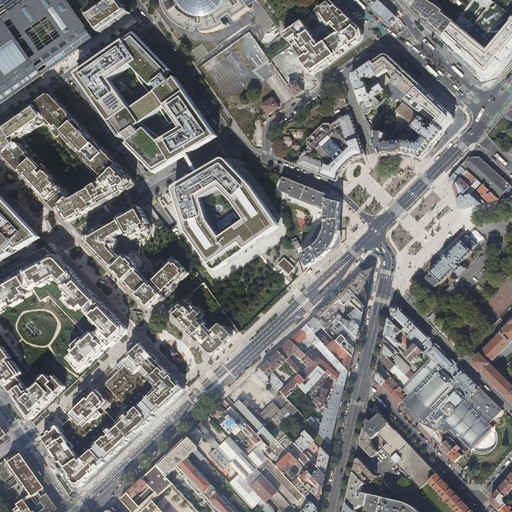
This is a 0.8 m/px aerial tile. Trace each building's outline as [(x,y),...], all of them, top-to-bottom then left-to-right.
[(5,0),(2,2),(0,3),(0,13),(43,75),(49,70),(58,64),(97,37),(71,0),(5,0)] [(101,0),(87,10),(88,12),(90,15),(91,16),(103,33),(131,13),(121,0),(101,0)] [(165,0),(166,0),(167,4),(168,8),(169,11),(171,14),(173,17),(176,20),(179,23),(182,25),(186,27),(189,29),(193,30),(194,29),(195,29),(194,34),(198,34),(199,30),(200,30),(200,32),(203,32),(206,32),(209,32),(212,31),(216,30),(219,29),(222,28),(227,25),(224,22),(232,16),(234,19),(236,21),(252,10),(261,4),(257,0),(165,0)] [(403,0),(412,8),(413,8),(418,0),(403,0)] [(424,118),(430,123),(511,24),(511,23),(511,0),(500,0),(411,108),(417,113),(424,118)] [(426,0),(418,0),(413,8),(418,12),(426,0)] [(444,11),(428,0),(426,0),(418,12),(417,13),(427,22),(444,38),(456,23),(442,13),(444,11)] [(361,30),(332,2),(318,12),(315,16),(314,15),(305,21),(285,35),(292,45),(307,66),(314,76),(360,43),(362,41),(363,39),(364,36),(364,34),(363,31),(361,30)] [(0,104),(43,75),(0,13),(0,104)] [(511,24),(511,27),(477,71),(486,79),(495,77),(511,56),(511,23),(511,24)] [(170,73),(172,71),(157,56),(153,52),(136,34),(128,40),(103,57),(99,61),(78,75),(96,99),(100,105),(110,121),(119,133),(121,132),(124,129),(128,135),(125,139),(124,140),(138,154),(142,159),(156,173),(170,164),(186,155),(189,153),(218,137),(196,106),(193,101),(185,90),(177,78),(175,80),(171,82),(167,76),(170,73)] [(398,78),(391,84),(384,89),(385,91),(387,96),(380,103),(375,108),(374,109),(375,110),(377,109),(378,110),(381,108),(381,109),(385,105),(391,111),(385,117),(388,120),(399,108),(406,100),(421,85),(390,56),(388,56),(386,56),(384,57),(383,57),(372,64),(378,75),(379,79),(385,75),(390,72),(393,74),(394,73),(398,78)] [(372,78),(378,75),(372,64),(371,62),(353,75),(352,78),(357,92),(367,88),(365,83),(364,84),(363,81),(366,79),(365,78),(367,77),(368,79),(370,78),(371,79),(372,79),(372,78)] [(292,64),(287,67),(291,72),(296,69),(292,64)] [(307,75),(289,87),(296,97),(314,85),(307,75)] [(391,84),(385,75),(379,79),(380,79),(383,86),(384,89),(391,84)] [(453,115),(443,107),(421,85),(406,100),(411,104),(420,112),(424,115),(428,119),(435,124),(445,133),(450,125),(452,123),(455,117),(453,115)] [(340,100),(346,99),(341,86),(338,86),(332,89),(340,100)] [(370,96),(367,88),(357,92),(358,96),(359,99),(362,106),(371,100),(375,98),(385,91),(384,89),(383,86),(375,90),(375,91),(373,93),(373,94),(370,96)] [(129,188),(130,188),(133,184),(134,184),(134,183),(121,169),(117,165),(86,131),(76,121),(67,110),(64,107),(61,104),(54,96),(50,96),(0,129),(0,149),(21,172),(69,223),(70,222),(124,192),(123,191),(129,188)] [(380,103),(375,98),(371,100),(362,106),(363,109),(365,115),(366,114),(367,114),(368,114),(369,113),(369,112),(370,111),(370,110),(371,108),(373,108),(374,109),(375,108),(380,103)] [(262,107),(267,114),(269,116),(280,108),(278,105),(273,99),(262,107)] [(418,115),(420,112),(411,104),(406,100),(399,108),(413,120),(407,128),(409,131),(410,130),(410,131),(421,118),(418,115)] [(309,146),(303,153),(302,153),(301,155),(297,165),(309,170),(318,173),(332,179),(334,180),(337,181),(341,174),(340,173),(343,169),(345,167),(348,164),(352,161),(357,157),(358,157),(366,155),(364,151),(358,133),(351,113),(339,118),(332,125),(330,123),(324,124),(308,139),(308,145),(309,146)] [(405,126),(408,120),(396,113),(393,119),(405,126)] [(427,120),(428,119),(424,115),(421,118),(410,131),(412,132),(415,129),(423,136),(424,136),(424,137),(425,137),(434,145),(445,133),(435,124),(430,130),(428,128),(428,127),(427,126),(428,125),(424,122),(426,119),(427,120)] [(393,128),(386,122),(379,128),(376,132),(374,141),(377,151),(379,155),(382,157),(383,157),(386,156),(388,155),(390,155),(399,154),(403,154),(404,146),(404,136),(409,131),(406,129),(396,141),(394,142),(389,143),(389,142),(388,142),(388,143),(386,143),(386,139),(387,134),(393,128)] [(409,137),(412,132),(410,131),(410,130),(409,131),(404,136),(404,146),(403,154),(404,154),(411,155),(412,156),(415,156),(416,157),(418,157),(419,158),(421,158),(424,158),(428,153),(434,145),(425,137),(424,137),(422,139),(420,138),(418,138),(416,141),(417,142),(416,144),(415,144),(416,143),(415,142),(415,140),(412,140),(411,142),(409,142),(410,138),(409,137)] [(291,146),(294,142),(291,137),(285,137),(282,142),(285,147),(291,147),(291,146)] [(232,162),(229,160),(229,159),(227,158),(225,158),(224,159),(201,173),(200,172),(199,169),(196,165),(190,155),(189,153),(186,155),(187,156),(193,166),(196,171),(197,174),(198,174),(178,186),(177,187),(177,188),(177,190),(177,191),(190,231),(212,261),(216,266),(217,267),(219,268),(221,267),(236,257),(251,247),(264,239),(279,228),(280,227),(280,225),(280,224),(279,222),(255,186),(232,162)] [(511,186),(479,157),(468,158),(462,166),(468,171),(478,180),(480,182),(483,185),(491,192),(499,199),(511,186)] [(468,171),(462,166),(458,170),(452,178),(450,180),(450,183),(454,187),(468,171)] [(470,181),(474,184),(478,180),(468,171),(454,187),(456,192),(457,195),(459,201),(463,195),(465,193),(467,192),(471,187),(467,183),(467,182),(469,183),(470,181)] [(279,191),(302,201),(307,187),(284,178),(279,191)] [(466,198),(463,195),(459,201),(459,202),(460,207),(463,209),(485,203),(474,193),(473,194),(473,193),(480,186),(482,187),(483,185),(480,182),(478,180),(474,184),(471,187),(467,192),(465,193),(467,195),(466,196),(466,198)] [(499,199),(491,192),(483,185),(482,187),(478,191),(489,202),(499,199)] [(325,210),(326,206),(329,201),(330,196),(328,195),(307,187),(302,201),(325,210)] [(0,254),(16,245),(20,249),(42,237),(0,194),(0,254)] [(342,230),(342,227),(340,227),(341,221),(340,217),(340,213),(342,205),(329,201),(326,206),(329,208),(328,210),(328,212),(328,215),(328,220),(327,220),(327,225),(327,229),(327,232),(325,237),(321,242),(317,246),(312,249),(302,257),(306,263),(309,268),(319,261),(321,260),(323,258),(326,255),(328,256),(333,250),(337,245),(339,240),(341,234),(342,230)] [(143,240),(152,235),(153,227),(141,207),(89,237),(88,242),(127,283),(129,282),(131,284),(146,270),(147,263),(140,255),(143,240)] [(316,244),(317,246),(321,242),(325,237),(327,232),(327,229),(327,225),(326,225),(320,223),(312,242),(316,244)] [(342,241),(342,230),(341,234),(339,240),(337,245),(333,250),(328,256),(337,249),(339,248),(340,247),(341,245),(341,244),(342,241)] [(477,245),(468,236),(462,241),(461,240),(450,252),(449,253),(448,253),(442,259),(442,260),(430,272),(431,273),(426,278),(435,288),(441,282),(442,283),(454,271),(456,273),(458,275),(465,268),(463,266),(460,264),(473,251),(472,251),(477,245)] [(298,241),(297,239),(293,240),(297,250),(302,247),(299,241),(298,241)] [(288,259),(277,249),(271,257),(282,266),(288,259)] [(130,330),(58,255),(0,288),(0,375),(33,422),(73,384),(51,360),(33,377),(0,328),(0,314),(6,311),(5,310),(11,306),(12,308),(36,295),(33,291),(36,289),(43,301),(52,296),(90,337),(87,339),(84,337),(71,349),(76,354),(71,359),(74,363),(70,367),(73,369),(79,372),(81,370),(85,373),(130,330)] [(139,292),(137,294),(151,309),(161,301),(165,297),(164,296),(188,274),(186,271),(187,270),(178,261),(177,262),(175,260),(174,261),(167,268),(158,276),(156,278),(151,282),(151,281),(150,282),(147,279),(136,290),(139,292)] [(364,294),(365,290),(367,290),(372,268),(362,273),(313,318),(322,327),(334,340),(335,341),(341,335),(334,328),(330,325),(336,319),(333,316),(337,313),(337,312),(341,308),(341,309),(342,310),(345,307),(349,303),(350,304),(361,315),(363,308),(361,308),(364,294)] [(200,276),(166,307),(213,359),(214,360),(215,360),(216,360),(218,359),(243,336),(200,276)] [(352,311),(348,316),(358,327),(361,315),(350,304),(348,307),(352,311)] [(421,349),(431,338),(428,335),(427,335),(416,324),(413,320),(412,320),(404,312),(400,308),(400,309),(400,308),(399,307),(398,306),(397,306),(395,306),(394,306),(393,308),(392,309),(393,310),(393,311),(392,311),(391,319),(416,343),(417,344),(421,349)] [(341,308),(337,312),(337,313),(333,316),(336,319),(342,325),(356,339),(358,327),(348,316),(342,310),(341,309),(341,308)] [(315,333),(322,327),(313,318),(306,325),(320,340),(332,354),(341,346),(335,341),(334,340),(330,343),(321,334),(320,335),(319,334),(318,334),(317,335),(315,333)] [(415,345),(416,343),(391,319),(387,336),(398,347),(404,342),(406,344),(410,341),(413,345),(414,344),(415,345)] [(511,381),(491,361),(494,358),(507,346),(509,344),(511,340),(511,322),(500,334),(483,352),(478,357),(474,360),(475,364),(481,371),(511,401),(511,381)] [(310,341),(314,345),(315,345),(320,340),(306,325),(289,341),(295,346),(296,345),(297,346),(303,340),(304,340),(304,339),(307,337),(306,338),(306,339),(305,341),(307,344),(310,341)] [(336,326),(334,328),(341,335),(345,340),(348,343),(354,348),(356,339),(342,325),(338,328),(336,326)] [(342,343),(345,340),(341,335),(335,341),(352,357),(354,348),(348,343),(346,345),(344,345),(342,343)] [(431,358),(453,380),(463,370),(462,370),(457,364),(452,359),(442,349),(437,344),(431,339),(431,338),(421,349),(425,352),(431,358)] [(321,360),(311,349),(307,353),(305,355),(317,366),(325,372),(334,380),(337,382),(344,385),(348,371),(332,354),(320,340),(315,345),(337,370),(341,372),(339,376),(321,360)] [(405,375),(409,370),(411,369),(397,355),(399,353),(386,340),(383,352),(405,375)] [(305,355),(295,346),(289,341),(277,352),(286,361),(299,375),(304,381),(317,366),(305,355)] [(77,487),(81,487),(184,389),(140,343),(129,355),(131,357),(129,359),(147,377),(146,378),(157,391),(113,432),(111,430),(107,433),(110,436),(107,439),(106,438),(82,461),(80,459),(80,460),(76,456),(75,453),(71,449),(72,448),(68,445),(69,443),(63,438),(64,436),(57,427),(54,430),(52,428),(41,439),(77,487)] [(424,353),(425,352),(421,349),(417,344),(406,355),(415,364),(418,360),(418,361),(419,360),(420,361),(422,361),(423,360),(423,358),(421,356),(424,352),(424,353)] [(341,346),(332,354),(348,371),(348,372),(352,357),(341,346)] [(507,346),(494,358),(497,361),(510,348),(507,346)] [(282,364),(286,361),(277,352),(258,369),(273,384),(279,390),(284,386),(284,385),(273,373),(282,364)] [(405,375),(383,352),(381,360),(401,380),(398,383),(402,387),(409,379),(405,375)] [(410,406),(409,407),(408,410),(408,411),(410,413),(416,419),(418,421),(420,422),(421,423),(427,426),(437,432),(439,431),(441,432),(441,433),(443,435),(443,437),(444,439),(444,441),(445,442),(450,436),(459,445),(462,448),(464,451),(465,452),(470,448),(472,450),(475,446),(476,445),(495,427),(491,423),(495,420),(459,385),(453,380),(431,358),(414,375),(410,380),(409,379),(402,387),(410,396),(401,404),(405,408),(408,405),(410,406)] [(387,381),(391,377),(380,365),(378,372),(387,381)] [(306,394),(325,372),(317,366),(304,381),(300,386),(299,386),(306,394)] [(272,385),(273,384),(258,369),(254,373),(264,385),(268,380),(272,385)] [(414,375),(409,370),(405,375),(409,379),(410,380),(414,375)] [(471,396),(480,387),(476,383),(471,378),(466,374),(466,373),(463,370),(453,380),(459,385),(471,396)] [(332,383),(334,380),(325,372),(306,394),(312,401),(316,397),(316,396),(316,395),(315,395),(312,393),(319,386),(321,388),(319,391),(321,392),(322,388),(328,380),(332,383)] [(383,385),(387,381),(378,372),(377,378),(377,380),(382,385),(383,385)] [(298,384),(300,386),(304,381),(299,375),(280,392),(286,398),(291,393),(290,392),(292,390),(293,391),(297,387),(296,386),(298,384)] [(402,387),(398,383),(391,377),(387,381),(383,385),(401,404),(410,396),(402,387)] [(251,379),(244,386),(254,396),(261,389),(251,379)] [(327,390),(332,383),(328,380),(322,388),(321,392),(319,398),(317,398),(313,402),(318,407),(324,414),(337,417),(339,406),(344,385),(337,382),(331,397),(330,397),(328,402),(327,404),(324,403),(327,390)] [(316,395),(319,391),(321,388),(319,386),(312,393),(315,395),(316,395)] [(503,410),(480,387),(471,396),(495,420),(503,410)] [(321,392),(319,391),(316,395),(316,396),(316,397),(312,401),(313,402),(317,398),(319,398),(321,392)] [(71,416),(80,426),(85,421),(89,424),(108,406),(95,393),(71,416)] [(255,433),(268,446),(276,440),(249,411),(242,404),(239,401),(235,405),(259,430),(255,433)] [(246,401),(242,404),(249,411),(276,440),(284,449),(289,453),(296,461),(299,458),(303,454),(294,443),(279,428),(290,417),(298,410),(290,402),(281,410),(273,401),(260,414),(251,405),(250,404),(249,404),(246,401)] [(268,446),(255,433),(230,406),(225,411),(228,415),(242,430),(251,440),(255,444),(258,447),(268,458),(271,461),(277,456),(276,455),(268,446)] [(331,446),(341,407),(339,406),(337,417),(330,445),(331,446)] [(324,414),(318,407),(315,411),(323,416),(324,414)] [(303,419),(304,417),(298,410),(290,417),(295,421),(300,417),(302,419),(303,419)] [(375,414),(367,421),(365,429),(375,439),(380,444),(384,449),(412,479),(428,464),(424,459),(416,451),(380,412),(377,415),(376,414),(375,414)] [(321,423),(318,431),(330,445),(337,417),(324,414),(323,416),(321,423)] [(236,435),(242,430),(228,415),(224,418),(226,419),(220,424),(229,434),(232,432),(236,435)] [(307,420),(314,428),(318,431),(321,423),(318,422),(319,420),(313,415),(307,420)] [(206,418),(201,421),(210,431),(214,427),(206,418)] [(215,439),(214,438),(208,432),(209,431),(201,422),(196,427),(203,435),(215,449),(236,470),(239,473),(244,480),(257,469),(259,467),(268,458),(258,447),(255,444),(245,454),(241,450),(229,437),(228,438),(219,446),(214,440),(215,439)] [(197,441),(203,435),(196,427),(189,433),(197,441)] [(373,441),(375,439),(365,429),(363,439),(362,444),(374,458),(374,457),(380,452),(374,447),(376,444),(373,441)] [(219,446),(228,438),(222,431),(214,438),(215,439),(214,440),(219,446)] [(301,437),(294,443),(303,454),(316,468),(318,470),(324,476),(328,457),(320,448),(318,454),(316,454),(316,455),(318,455),(316,460),(314,458),(308,451),(306,452),(304,450),(314,442),(307,434),(304,431),(300,434),(303,437),(302,438),(301,437)] [(186,437),(182,440),(193,451),(201,461),(205,458),(186,437)] [(452,443),(449,439),(441,447),(448,455),(455,449),(450,444),(452,443)] [(182,440),(179,443),(190,454),(193,451),(182,440)] [(243,448),(241,450),(245,454),(255,444),(251,440),(249,442),(250,443),(250,444),(250,446),(250,447),(249,448),(248,449),(245,449),(243,448)] [(282,450),(284,449),(276,440),(268,446),(276,455),(282,450)] [(203,498),(205,501),(217,490),(187,457),(190,454),(179,443),(155,465),(166,477),(169,474),(170,475),(176,470),(183,478),(185,477),(187,479),(185,481),(200,496),(201,495),(204,497),(203,498)] [(463,456),(461,454),(459,454),(458,452),(462,448),(459,445),(455,449),(448,455),(456,462),(457,461),(463,456)] [(231,474),(236,470),(215,449),(209,454),(223,469),(225,468),(231,474)] [(35,478),(17,452),(0,462),(0,475),(0,476),(4,482),(15,474),(23,486),(29,495),(35,503),(28,508),(22,500),(10,508),(12,511),(53,511),(55,511),(56,507),(41,486),(35,478)] [(295,464),(297,462),(296,461),(289,453),(287,455),(275,466),(284,475),(295,464)] [(312,472),(316,468),(303,454),(299,458),(312,472)] [(465,458),(463,456),(457,461),(459,464),(465,458)] [(298,501),(303,496),(301,493),(298,490),(295,487),(291,483),(284,475),(275,466),(271,461),(268,458),(259,467),(257,469),(260,473),(267,467),(298,501)] [(367,472),(373,479),(377,476),(366,464),(361,458),(359,459),(356,468),(355,472),(366,483),(367,485),(372,481),(371,479),(370,480),(364,474),(366,473),(365,472),(366,471),(367,472)] [(303,473),(305,471),(297,462),(295,464),(303,473)] [(428,464),(412,479),(414,482),(416,484),(418,487),(421,489),(429,482),(438,474),(435,471),(428,464)] [(162,511),(152,501),(171,483),(166,477),(155,465),(141,478),(148,487),(153,492),(138,507),(133,502),(131,499),(125,493),(119,499),(131,511),(162,511)] [(262,500),(266,503),(267,502),(278,492),(260,473),(257,469),(244,480),(262,500)] [(313,475),(311,477),(321,488),(323,482),(324,476),(318,470),(316,473),(315,471),(312,474),(313,475)] [(308,483),(305,486),(318,500),(321,488),(311,477),(305,471),(303,473),(296,480),(295,479),(291,483),(295,487),(300,481),(304,485),(305,483),(304,483),(307,481),(308,480),(310,481),(308,482),(311,485),(312,484),(315,486),(313,489),(308,483)] [(420,511),(417,508),(411,505),(409,504),(407,503),(405,502),(401,501),(362,492),(363,486),(366,483),(355,472),(348,502),(357,511),(363,506),(365,508),(364,511),(367,511),(420,511)] [(258,504),(262,500),(244,480),(239,473),(235,476),(232,478),(233,479),(228,483),(252,509),(258,504)] [(429,482),(458,511),(474,511),(438,474),(429,482)] [(142,488),(144,491),(148,487),(141,478),(125,493),(131,499),(142,488)] [(506,497),(511,489),(511,484),(507,480),(502,487),(498,491),(506,497)] [(298,490),(304,485),(300,481),(295,487),(298,490)] [(303,491),(301,493),(303,496),(309,502),(316,510),(318,500),(305,486),(303,488),(309,495),(308,496),(303,491)] [(237,511),(223,496),(222,497),(220,495),(221,494),(217,490),(205,501),(208,504),(209,503),(212,506),(210,507),(215,511),(237,511)] [(504,499),(506,497),(498,491),(493,497),(493,504),(500,511),(506,506),(508,504),(504,499)] [(258,504),(264,511),(273,511),(266,503),(262,500),(258,504)] [(423,500),(420,503),(425,509),(428,506),(423,500)] [(298,511),(296,509),(295,510),(296,511),(315,511),(316,510),(309,502),(304,507),(305,508),(300,511),(298,511)] [(357,511),(348,502),(345,511),(357,511)]
